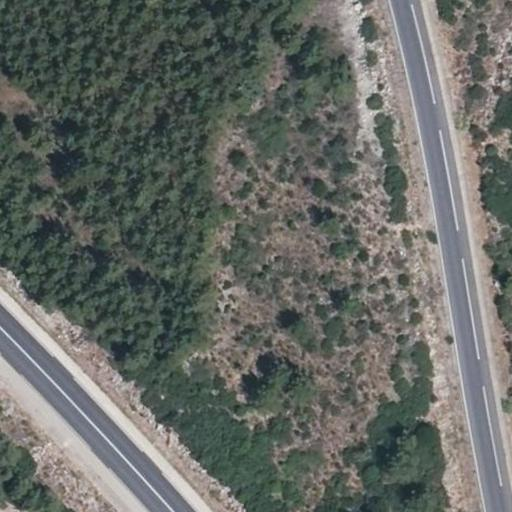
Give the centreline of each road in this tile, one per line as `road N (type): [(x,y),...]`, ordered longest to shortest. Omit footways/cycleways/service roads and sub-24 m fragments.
road 1 (primary): [(491,511),(400,0)]
road 2 (primary): [(172,511),(0,324)]
